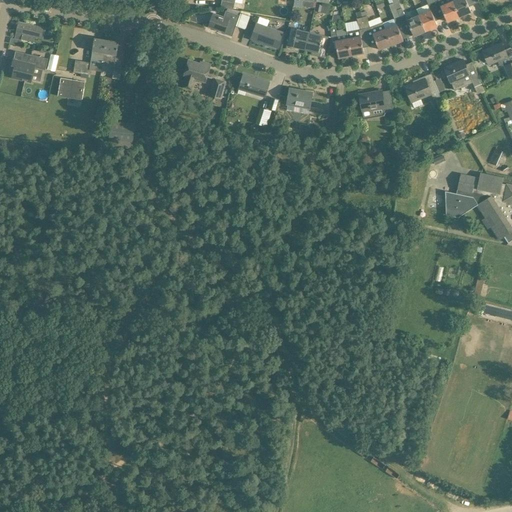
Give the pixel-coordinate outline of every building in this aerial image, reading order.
[(392,0),(393,3),(400,16),(405,14),(402,7),(401,8),(397,0),(392,0)] [(420,15),(426,30),(438,26),(435,21),(441,18),(433,0),(426,0),(431,10),(420,15)] [(433,0),(441,18),(445,17),(447,22),(460,16),(453,0),(433,0)] [(453,0),(460,16),(471,12),(466,0),(453,0)] [(391,12),(394,18),(400,16),(393,3),(389,5),(391,12)] [(371,5),(373,16),(379,14),(377,4),(371,5)] [(226,10),(223,16),(213,13),(208,26),(225,32),(225,31),(233,34),(236,26),(240,15),(226,10)] [(241,13),(240,15),(236,26),(245,29),(250,16),(241,13)] [(367,15),(362,17),(370,46),(370,47),(377,44),(379,49),(391,45),(386,34),(384,29),(382,23),(370,27),(367,15)] [(407,20),(414,36),(426,30),(420,15),(407,20)] [(362,17),(360,17),(356,18),(359,29),(347,31),(351,55),(364,53),(363,47),(370,46),(362,17)] [(18,22),(15,37),(21,39),(22,34),(43,38),(45,28),(18,22)] [(283,32),(256,23),(251,38),(277,47),(283,32)] [(386,34),(391,45),(403,40),(397,24),(384,29),(386,34)] [(305,49),(310,32),(291,27),(286,48),(298,51),(299,48),(305,49)] [(351,55),(347,31),(342,30),(339,30),(336,32),(335,27),(330,28),(331,37),(329,42),(336,41),(338,52),(339,58),(351,55)] [(324,57),(329,36),(310,32),(305,49),(312,51),(311,54),(324,57)] [(103,62),(107,39),(94,37),(90,62),(76,60),(74,72),(89,74),(89,69),(101,71),(103,62)] [(115,64),(115,63),(117,54),(119,41),(107,39),(103,62),(115,64)] [(489,64),(497,61),(499,65),(503,66),(509,79),(511,77),(511,47),(505,49),(501,42),(482,50),(483,52),(479,54),(478,57),(480,61),(482,62),(487,60),(489,64)] [(31,81),(31,79),(34,67),(45,70),(48,58),(29,54),(27,62),(14,59),(11,70),(14,71),(13,77),(31,81)] [(192,92),(196,80),(205,82),(211,64),(201,61),(201,63),(189,59),(183,77),(186,78),(183,89),(192,92)] [(485,90),(482,83),(472,62),(465,64),(463,59),(444,67),(454,90),(472,82),(477,93),(485,90)] [(120,79),(122,67),(114,66),(112,78),(120,79)] [(431,94),(438,91),(431,73),(417,79),(419,81),(406,87),(411,102),(412,102),(414,107),(423,104),(421,98),(431,94)] [(240,89),(265,96),(270,82),(243,74),(240,89)] [(85,81),(61,77),(58,96),(82,100),(85,81)] [(214,78),(209,96),(221,100),(226,82),(214,78)] [(287,105),(288,105),(309,109),(312,92),(303,90),(302,92),(289,90),(287,105)] [(393,111),(389,90),(382,91),(382,90),(359,94),(362,111),(384,106),(385,112),(393,111)] [(268,108),(275,111),(278,99),(272,97),(268,108)] [(511,99),(500,105),(499,102),(493,105),(495,109),(501,107),(502,110),(503,110),(504,113),(507,112),(509,117),(504,119),(505,122),(511,118),(511,99)] [(261,107),(256,123),(266,127),(267,125),(271,111),(261,107)] [(387,125),(396,123),(393,113),(385,115),(387,125)] [(109,140),(133,142),(134,123),(110,121),(109,140)] [(492,162),(500,166),(505,156),(496,152),(492,162)] [(433,159),(435,165),(446,160),(444,154),(433,159)] [(192,158),(190,162),(193,166),(198,168),(201,160),(196,157),(192,158)] [(511,184),(506,183),(506,184),(502,183),(503,178),(480,173),(479,178),(469,176),(461,174),(456,193),(445,191),(446,215),(458,217),(477,204),(486,217),(482,219),(488,228),(491,226),(499,238),(500,239),(504,236),(508,243),(511,240),(511,184)] [(480,295),(484,280),(477,279),(474,293),(480,295)] [(487,312),(495,314),(495,316),(511,319),(511,311),(497,307),(497,308),(489,306),(487,312)]
